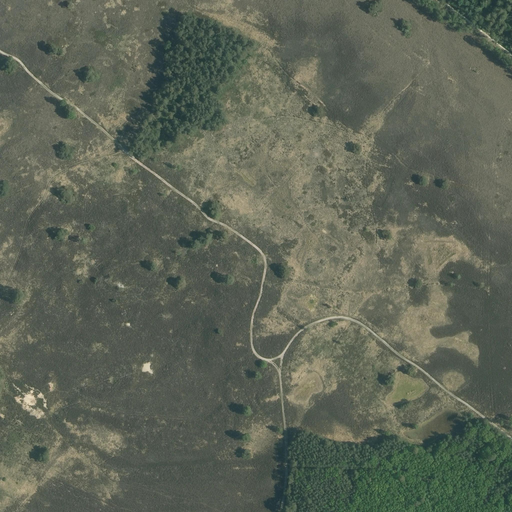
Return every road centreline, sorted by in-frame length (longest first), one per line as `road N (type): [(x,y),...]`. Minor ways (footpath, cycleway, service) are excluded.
road 1 (track): [(0,48),(139,164),(265,254),(252,349),(282,371)]
road 2 (track): [(511,437),(351,318),(318,319),(299,331),(286,346),(282,371)]
road 3 (track): [(282,371),(289,470),(281,511)]
